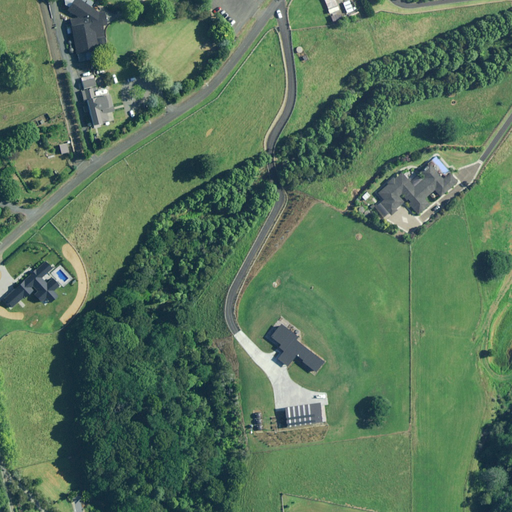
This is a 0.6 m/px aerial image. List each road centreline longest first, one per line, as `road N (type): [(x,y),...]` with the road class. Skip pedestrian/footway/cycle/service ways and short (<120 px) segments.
road 1 (unclassified): [(0,249),(85,173),(217,81),(278,0)]
road 2 (track): [(511,114),(446,198),(406,229)]
road 3 (track): [(390,0),(511,0)]
